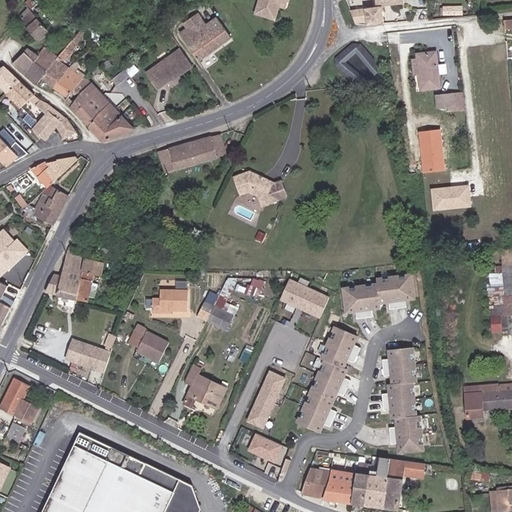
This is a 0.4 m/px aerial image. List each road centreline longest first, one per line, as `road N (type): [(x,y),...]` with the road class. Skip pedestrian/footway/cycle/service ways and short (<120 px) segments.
road 1 (residential): [(4,352),(286,492)]
road 2 (tertiary): [(324,0),(309,52),(263,98),(111,156)]
road 3 (residential): [(286,492),(305,442),(339,438),(356,425),(374,343),(411,328)]
road 4 (tertiary): [(111,156),(76,204),(4,352)]
